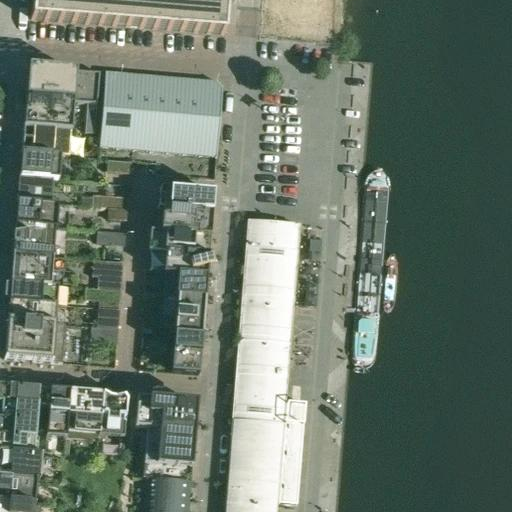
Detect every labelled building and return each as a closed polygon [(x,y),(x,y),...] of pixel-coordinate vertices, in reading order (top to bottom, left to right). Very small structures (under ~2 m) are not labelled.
[(31,0),(30,17),(223,35),(225,0),(31,0)] [(99,75),(27,69),(22,130),(70,133),(72,104),(87,105),(96,106),(99,75)] [(215,85),(105,76),(100,149),(216,159),(221,91),(215,85)] [(87,105),(84,135),(94,135),(96,106),(87,105)] [(22,130),(20,155),(60,158),(68,159),(70,133),(62,133),(22,130)] [(60,158),(20,155),(18,179),(52,182),(58,182),(60,158)] [(107,162),(106,174),(130,176),(131,164),(107,162)] [(18,179),(16,203),(50,206),(52,182),(18,179)] [(159,190),(157,209),(162,210),(211,214),(213,195),(159,190)] [(128,200),(92,197),(91,209),(110,210),(126,212),(127,212),(128,200)] [(16,203),(14,227),(56,230),(58,206),(50,206),(16,203)] [(125,224),(126,212),(110,210),(109,223),(125,224)] [(209,238),(211,214),(162,210),(160,234),(209,238)] [(275,511),(287,366),(298,228),(248,224),(224,511),(275,511)] [(56,230),(14,227),(12,256),(52,259),(54,259),(56,230)] [(124,248),(125,236),(97,233),(96,246),(124,248)] [(160,234),(150,233),(148,252),(164,253),(208,257),(209,238),(160,234)] [(146,274),(165,276),(206,279),(208,257),(148,252),(146,274)] [(12,256),(10,284),(50,287),(52,259),(12,256)] [(92,262),(90,279),(122,281),(124,264),(92,262)] [(204,301),(206,279),(165,276),(163,297),(176,298),(204,301)] [(10,284),(8,303),(56,307),(58,288),(50,287),(10,284)] [(119,311),(120,293),(100,291),(86,290),(85,302),(99,303),(98,309),(119,311)] [(204,301),(176,298),(173,335),(201,338),(204,301)] [(8,303),(7,321),(55,325),(56,307),(8,303)] [(103,311),(102,318),(118,319),(119,312),(103,311)] [(60,365),(63,327),(7,323),(4,361),(60,365)] [(117,331),(89,329),(88,341),(116,343),(117,331)] [(201,338),(173,335),(170,374),(198,376),(201,338)] [(0,388),(0,404),(46,409),(48,392),(0,388)] [(44,439),(64,441),(65,432),(68,393),(48,391),(44,439)] [(102,395),(68,393),(65,432),(98,435),(102,395)] [(126,397),(102,395),(98,435),(98,437),(123,439),(126,397)] [(136,398),(133,430),(146,431),(143,466),(147,466),(146,477),(142,477),(142,479),(146,479),(190,483),(196,403),(152,400),(136,398)] [(0,404),(0,421),(45,425),(46,409),(0,404)] [(0,421),(0,437),(44,441),(45,425),(0,421)] [(0,437),(0,454),(40,458),(42,458),(44,441),(0,437)] [(38,482),(40,458),(0,454),(0,478),(34,481),(38,482)] [(34,481),(0,478),(0,502),(32,505),(34,481)] [(187,511),(190,483),(146,479),(142,479),(137,479),(136,485),(134,485),(133,500),(144,501),(143,511),(187,511)] [(0,502),(0,511),(39,511),(40,506),(0,502)]
